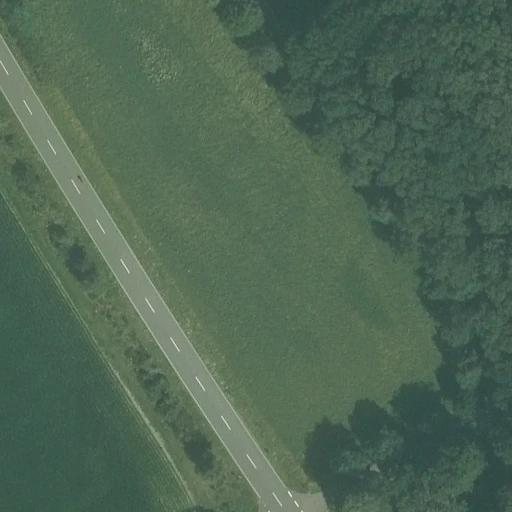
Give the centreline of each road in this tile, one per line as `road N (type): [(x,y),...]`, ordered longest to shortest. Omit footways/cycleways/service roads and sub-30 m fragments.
road 1 (secondary): [(0,61),(285,511)]
road 2 (unclassified): [(240,0),(416,203),(466,296),(497,395)]
road 3 (residential): [(497,395),(338,511)]
